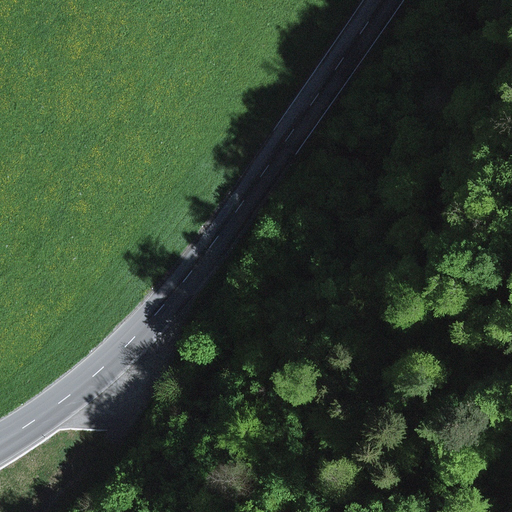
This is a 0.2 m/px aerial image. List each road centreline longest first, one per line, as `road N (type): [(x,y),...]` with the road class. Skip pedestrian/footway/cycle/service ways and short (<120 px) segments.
road 1 (secondary): [(389,0),(223,237),(111,359)]
road 2 (secondary): [(0,443),(111,359)]
